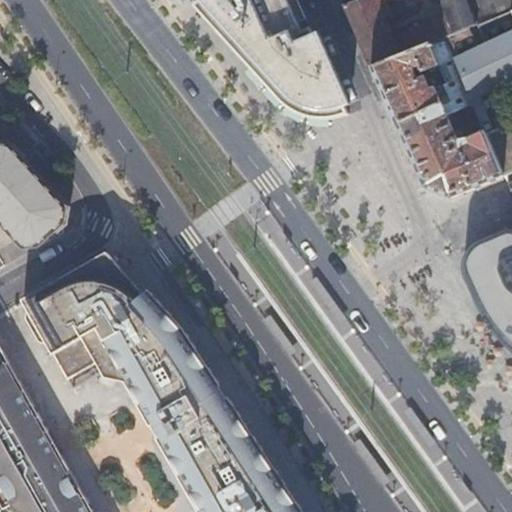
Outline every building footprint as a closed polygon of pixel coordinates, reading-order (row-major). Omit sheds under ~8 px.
[(283,103),(288,106),(293,109),(297,112),(303,115),(309,117),(310,117),(315,119),(322,119),(327,120),(329,120),(330,119),(334,119),(339,118),(340,117),(344,115),(345,115),(348,113),(312,28),(301,33),(297,24),(308,19),(299,0),(194,0),(197,1),(200,3),(195,6),(283,103)] [(341,0),(371,66),(447,36),(470,27),(503,14),(497,0),(341,0)] [(511,0),(497,0),(503,14),(511,11),(511,10),(511,0)] [(447,36),(470,92),(476,107),(499,99),(497,93),(511,86),(511,10),(511,11),(511,13),(511,30),(479,46),(470,27),(447,36)] [(371,66),(398,126),(470,92),(447,36),(371,66)] [(454,197),(506,176),(488,133),(476,107),(470,92),(398,126),(424,186),(454,197)] [(488,133),(506,176),(511,173),(511,114),(500,119),(503,128),(488,133)] [(0,144),(0,221),(23,249),(38,247),(64,223),(66,208),(11,146),(9,147),(0,144)] [(511,229),(509,229),(484,239),(476,243),(470,251),(466,260),(465,270),(466,274),(470,283),(477,299),(485,315),(496,332),(506,343),(511,348),(511,229)] [(290,511),(273,486),(277,483),(177,331),(107,253),(22,301),(53,356),(88,336),(100,357),(113,381),(126,373),(204,511),(290,511)] [(88,336),(53,356),(72,390),(103,373),(96,359),(100,357),(88,336)] [(94,511),(85,496),(81,497),(67,472),(68,467),(61,455),(55,458),(42,435),(48,432),(32,403),(28,406),(5,366),(9,363),(0,347),(0,480),(11,501),(10,502),(11,505),(1,510),(2,511),(94,511)] [(61,455),(48,432),(42,435),(55,458),(61,455)]
